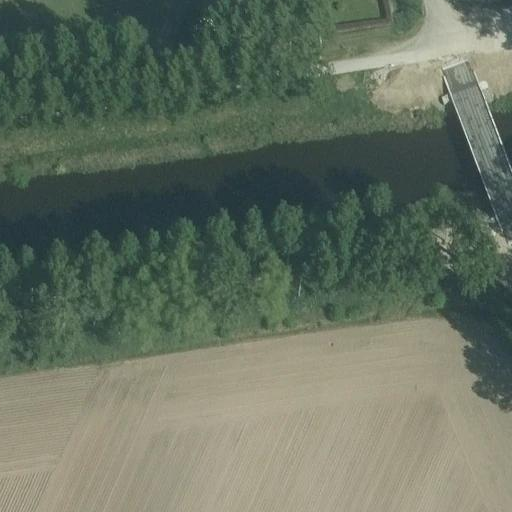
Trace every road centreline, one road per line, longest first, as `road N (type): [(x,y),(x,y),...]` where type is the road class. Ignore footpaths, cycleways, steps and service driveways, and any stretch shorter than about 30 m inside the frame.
road 1 (track): [(511,248),(0,323)]
road 2 (unclassified): [(452,54),(0,121)]
road 3 (unclassified): [(452,54),(501,190)]
